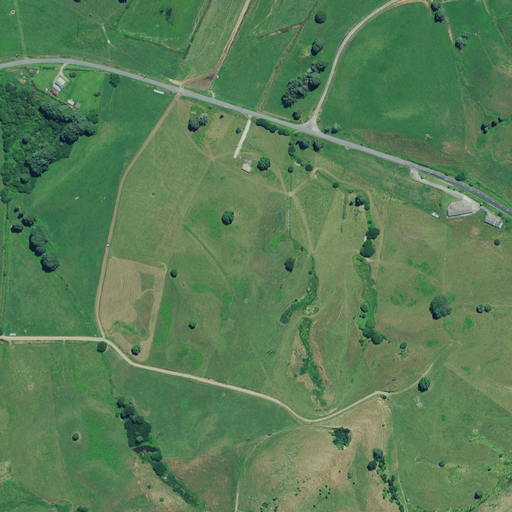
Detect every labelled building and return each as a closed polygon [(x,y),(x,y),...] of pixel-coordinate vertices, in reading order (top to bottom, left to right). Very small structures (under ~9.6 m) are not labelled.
[(63,90),(63,89),(65,87),(63,85),(66,82),(60,78),(56,83),(61,87),(61,88),(63,90)] [(62,89),(55,84),(53,87),(60,92),(62,89)] [(252,168),(244,164),(241,169),(250,173),(252,168)] [(462,202),(457,203),(457,204),(452,205),(451,207),(451,209),(448,210),(449,216),(473,212),(472,206),(463,207),(462,202)] [(499,221),(487,216),(485,221),(494,225),(495,223),(497,225),(499,221)]
